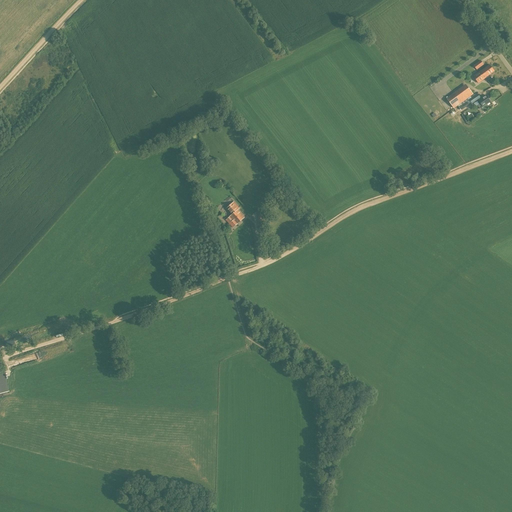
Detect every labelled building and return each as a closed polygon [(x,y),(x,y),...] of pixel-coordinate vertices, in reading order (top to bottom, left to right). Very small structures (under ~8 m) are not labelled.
[(484,65),(480,60),(473,65),(477,70),(484,65)] [(481,70),(478,72),(484,79),(486,78),(486,77),(494,71),(489,64),(481,70)] [(484,79),(478,72),(473,76),(478,83),(486,78),(484,79)] [(465,88),(459,92),(465,100),(470,96),(473,94),(469,89),(467,91),(465,88)] [(455,95),(448,100),(454,108),(461,103),(455,95)] [(475,103),(480,109),(490,102),(486,95),(478,100),(475,103)] [(470,96),(465,100),(466,101),(465,103),(464,102),(459,106),(458,107),(461,110),(469,105),(469,104),(470,103),(471,104),(474,102),(475,102),(472,97),(471,98),(470,96)] [(233,228),(244,218),(238,210),(240,208),(234,202),(227,208),(232,214),(229,217),(231,218),(227,222),(233,228)] [(261,210),(257,210),(259,227),(265,226),(263,210),(261,210)]
